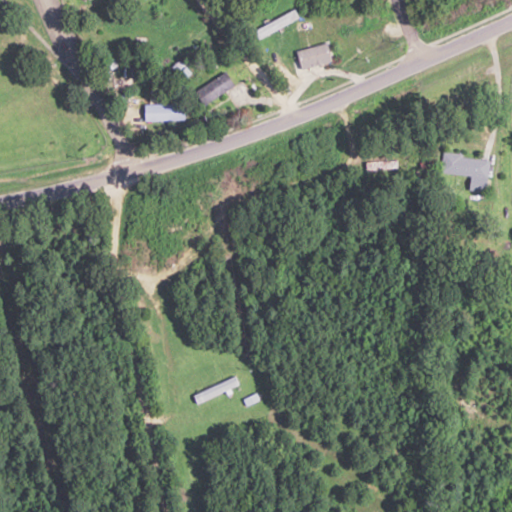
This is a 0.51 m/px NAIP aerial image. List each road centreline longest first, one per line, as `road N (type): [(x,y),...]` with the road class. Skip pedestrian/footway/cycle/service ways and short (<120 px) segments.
road 1 (residential): [(294,118),(464,454),(511,411),(418,65)]
road 2 (secondary): [(0,198),(100,178),(294,118),(511,19)]
road 3 (residential): [(203,0),(294,118)]
